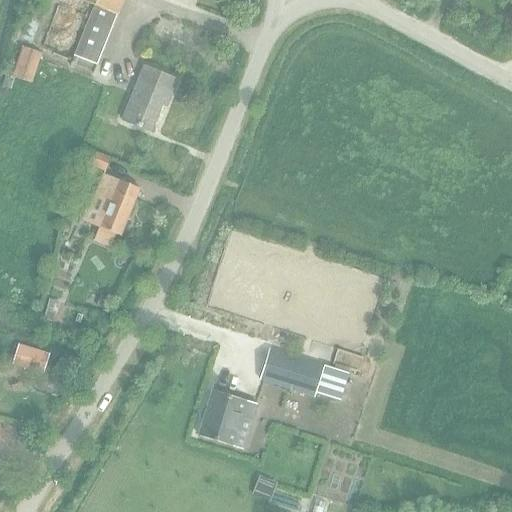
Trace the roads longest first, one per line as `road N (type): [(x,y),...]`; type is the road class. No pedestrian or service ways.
road 1 (unclassified): [(23,511),(168,273),(273,22)]
road 2 (unclassified): [(511,83),(362,1)]
